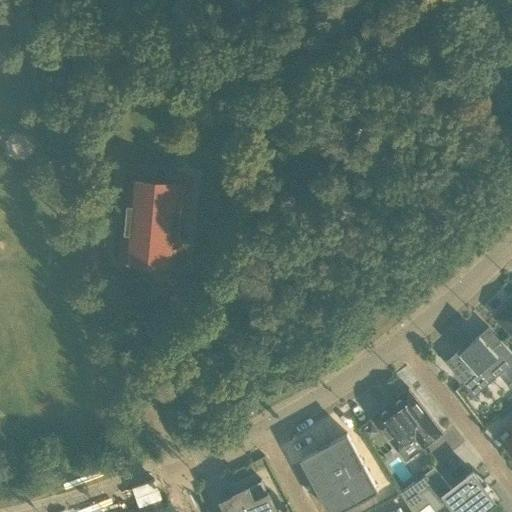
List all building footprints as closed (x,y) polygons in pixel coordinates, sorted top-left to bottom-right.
[(120,230),(118,259),(182,265),(185,236),(179,235),(182,209),(187,209),(190,180),(125,175),(123,204),(128,204),(126,231),(120,230)] [(213,270),(208,291),(246,300),(251,279),(213,270)] [(183,307),(183,306),(178,293),(159,299),(164,313),(183,307)] [(511,303),(497,317),(511,332),(511,303)] [(511,369),(511,368),(511,352),(501,340),(492,348),(480,335),(469,344),(468,342),(446,362),(465,384),(482,370),(485,374),(489,370),(496,377),(508,367),(511,369)] [(424,448),(443,433),(409,389),(372,417),(398,450),(416,437),(424,448)] [(380,432),(372,421),(363,428),(371,439),(380,432)] [(330,511),(337,511),(378,490),(348,434),(302,459),(330,511)] [(442,476),(422,491),(415,482),(401,493),(413,511),(435,511),(450,501),(458,511),(488,511),(485,508),(495,501),(487,491),(488,490),(487,489),(487,490),(481,483),(482,483),(481,482),(473,472),(463,480),(463,479),(462,480),(462,481),(455,486),(455,485),(454,486),(452,489),(442,476)] [(220,500),(225,510),(225,511),(278,511),(269,491),(268,492),(262,480),(250,486),(249,484),(233,492),(234,493),(220,500)]
